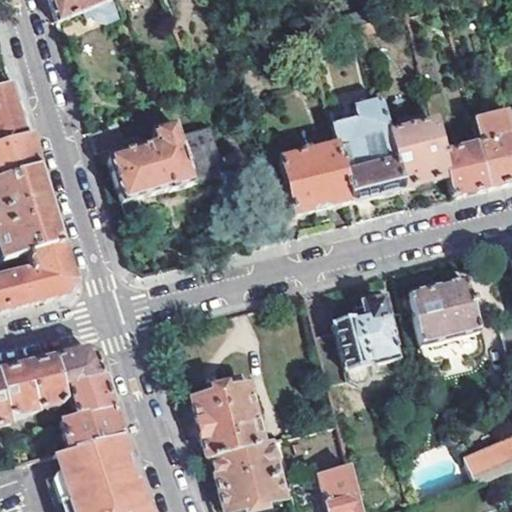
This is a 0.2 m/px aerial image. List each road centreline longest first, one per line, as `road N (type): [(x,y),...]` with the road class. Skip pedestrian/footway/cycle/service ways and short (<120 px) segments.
road 1 (residential): [(511,217),(106,316)]
road 2 (residential): [(106,316),(15,0)]
road 3 (residential): [(179,511),(106,316)]
